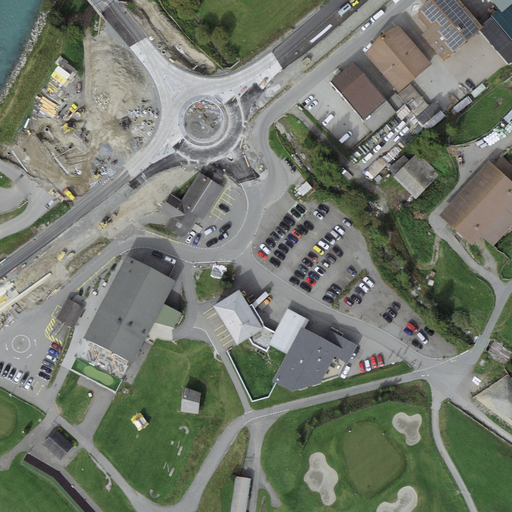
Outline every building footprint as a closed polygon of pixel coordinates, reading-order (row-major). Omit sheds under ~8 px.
[(422,35),(444,60),(479,30),(483,27),(482,25),(460,0),(429,0),(419,9),(419,17),(429,29),(422,35)] [(511,0),(492,0),(499,8),(502,11),(511,3),(511,0)] [(499,8),(491,16),(511,39),(511,3),(502,11),(499,8)] [(483,27),(479,30),(509,64),(511,61),(511,41),(491,17),(482,25),(483,27)] [(398,24),(364,53),(398,93),(432,63),(398,24)] [(355,62),(330,82),(363,121),(387,101),(355,62)] [(387,101),(363,121),(374,134),(398,114),(387,101)] [(438,106),(417,116),(424,130),(444,120),(438,106)] [(418,153),(394,177),(416,199),(440,175),(418,153)] [(511,181),(489,160),(439,215),(472,245),(480,235),(511,201),(511,181)] [(184,238),(198,215),(203,219),(223,187),(218,184),(222,177),(206,167),(202,174),(199,172),(182,200),(171,217),(165,226),(184,238)] [(313,188),(307,181),(298,189),(303,196),(313,188)] [(171,193),(160,211),(171,217),(182,200),(171,193)] [(511,223),(511,201),(480,235),(492,246),(511,223)] [(294,213),(294,221),(304,220),(304,212),(294,213)] [(127,256),(84,338),(133,363),(175,281),(127,256)] [(239,289),(213,306),(237,344),(264,327),(239,289)] [(56,318),(74,328),(84,307),(67,298),(56,318)] [(323,338),(301,327),(273,381),(292,391),(319,382),(338,376),(345,362),(348,363),(357,345),(327,330),(323,338)] [(88,355),(83,365),(102,374),(106,364),(88,355)] [(182,387),(181,411),(198,414),(201,392),(182,387)] [(72,446),(56,431),(43,444),(60,459),(72,446)] [(245,511),(251,480),(236,477),(230,511),(245,511)]
